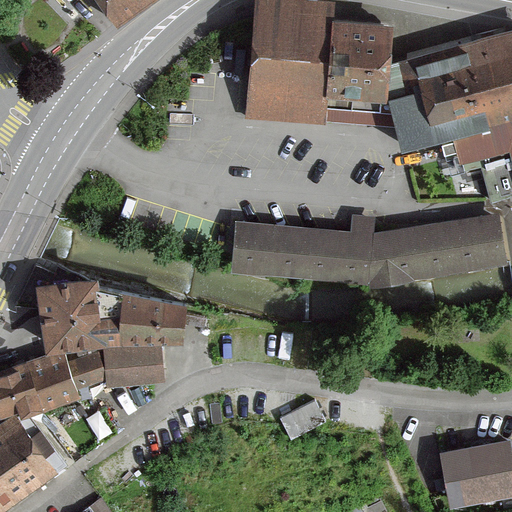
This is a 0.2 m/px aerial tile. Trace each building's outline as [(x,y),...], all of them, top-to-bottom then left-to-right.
[(97,0),(113,21),(143,0),(97,0)] [(323,118),(324,107),(331,24),(253,17),(245,118),(323,124),(323,118)] [(378,28),(331,24),(324,107),(378,111),(379,102),(382,67),(385,31),(383,28),(378,28)] [(511,32),(413,59),(382,67),(379,102),(390,99),(401,146),(453,132),(462,169),(479,164),(490,201),(505,197),(511,192),(511,32)] [(405,272),(500,257),(494,218),(477,221),(478,222),(484,221),(485,228),(367,246),(246,235),(247,228),(255,229),(255,227),(238,226),(234,265),(371,277),(371,279),(405,273),(405,272)] [(180,336),(184,305),(96,286),(92,280),(68,283),(41,286),(51,343),(102,337),(140,336),(180,336)] [(107,386),(160,381),(157,344),(104,349),(107,386)] [(0,410),(18,403),(22,410),(27,411),(76,393),(74,387),(104,377),(96,353),(66,363),(62,352),(42,357),(33,361),(0,372),(0,410)] [(289,439),(323,421),(313,400),(278,418),(289,439)] [(0,511),(0,506),(13,497),(62,462),(35,419),(23,421),(17,414),(0,426),(0,511)] [(511,487),(511,473),(506,444),(441,456),(449,499),(511,487)] [(108,511),(99,499),(87,507),(90,511),(108,511)]
